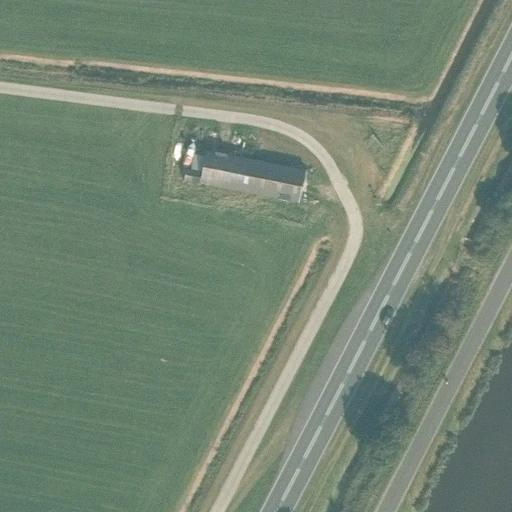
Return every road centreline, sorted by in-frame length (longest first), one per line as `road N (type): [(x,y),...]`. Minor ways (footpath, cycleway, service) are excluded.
road 1 (unclassified): [(0,86),(255,112),(321,143),(340,174),(354,219),(342,255),(211,511)]
road 2 (trunk): [(277,511),(511,54)]
road 3 (unclassified): [(387,511),(511,271)]
